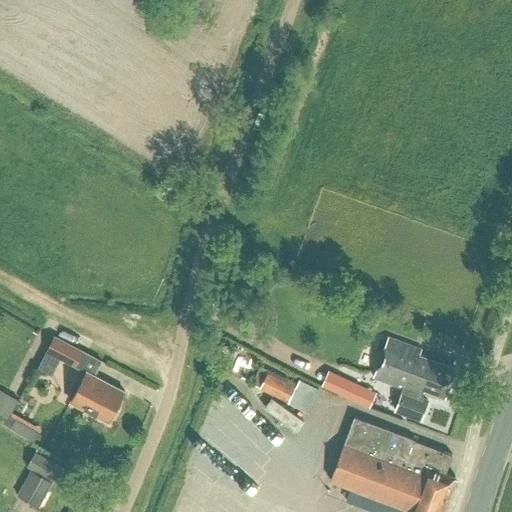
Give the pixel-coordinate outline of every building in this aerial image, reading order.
[(47,350),(76,366),(85,349),(55,334),(47,350)] [(373,376),(423,395),(425,389),(445,396),(456,367),(420,354),(423,348),(388,335),(373,376)] [(288,402),(298,382),(269,368),(269,369),(260,365),(251,383),(288,402)] [(71,400),(109,421),(126,390),(87,370),(71,400)] [(338,392),(369,407),(376,391),(345,377),(338,392)] [(309,412),(321,389),(300,378),(298,382),(288,402),(309,412)] [(0,414),(6,419),(18,400),(0,388),(0,414)] [(421,419),(427,401),(402,392),(395,409),(421,419)] [(289,431),(296,421),(263,397),(256,407),(289,431)] [(350,426),(330,478),(375,495),(371,507),(383,511),(389,511),(393,502),(409,508),(407,511),(442,511),(447,501),(455,475),(446,472),(447,472),(454,453),(446,450),(416,439),(416,438),(355,414),(350,426)] [(9,427),(17,431),(17,430),(23,421),(15,417),(15,418),(11,425),(10,426),(9,427)] [(57,481),(65,467),(35,451),(27,464),(57,481)] [(28,478),(21,493),(19,495),(39,506),(52,482),(32,471),(28,478)] [(101,511),(103,510),(78,496),(68,511),(101,511)]
